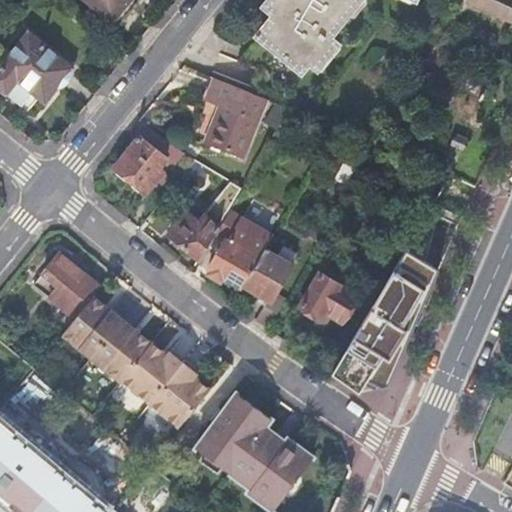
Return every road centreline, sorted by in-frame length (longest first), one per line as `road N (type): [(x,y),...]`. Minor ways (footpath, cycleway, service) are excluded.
road 1 (residential): [(50,190),(413,461)]
road 2 (residential): [(209,0),(50,190)]
road 3 (primary): [(511,238),(413,461)]
